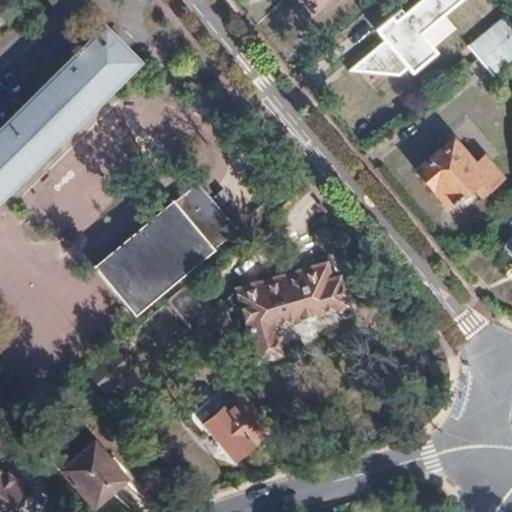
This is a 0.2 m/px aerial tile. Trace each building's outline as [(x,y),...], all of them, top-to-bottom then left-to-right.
[(304,0),(313,10),(325,0),(304,0)] [(347,71),(395,75),(405,67),(422,53),(410,40),(418,33),(458,0),(420,0),(402,15),(397,10),(388,17),(392,23),(383,31),(388,37),(347,71)] [(475,59),(509,30),(507,9),(465,47),(475,59)] [(0,193),(133,60),(98,25),(18,105),(0,87),(0,193)] [(488,75),(511,54),(509,30),(475,59),(488,75)] [(434,52),(418,33),(410,40),(422,53),(405,67),(409,72),(434,52)] [(473,166),(452,140),(415,170),(445,206),(469,185),(479,196),(500,179),(482,157),(473,166)] [(194,233),(217,213),(191,182),(86,271),(126,319),(208,250),(194,233)] [(232,231),(217,213),(194,233),(208,250),(232,231)] [(511,233),(500,249),(511,259),(511,261),(511,263),(511,233)] [(321,261),(231,290),(235,301),(254,364),(280,356),(272,329),(344,306),(334,274),(326,277),(321,261)] [(213,319),(206,311),(184,285),(163,303),(192,337),(213,319)] [(213,319),(235,301),(231,290),(206,311),(213,319)] [(101,395),(125,374),(106,351),(81,371),(101,395)] [(232,460),(263,433),(232,398),(201,423),(232,460)] [(94,511),(127,484),(95,446),(62,475),(94,511)] [(0,511),(2,511),(22,483),(0,468),(0,511)]
